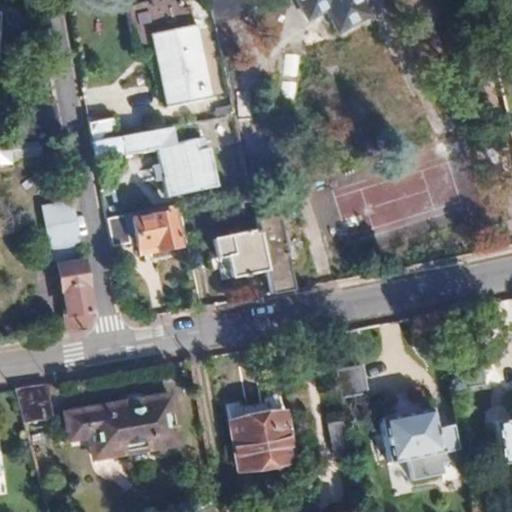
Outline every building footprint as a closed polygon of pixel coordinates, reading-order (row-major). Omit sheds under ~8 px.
[(206,97),(188,6),(179,7),(177,0),(143,0),(129,4),(122,5),(132,56),(152,53),(163,106),(206,97)] [(250,19),(245,0),(206,0),(206,1),(212,27),(250,19)] [(358,0),(294,0),(304,17),(322,7),(334,29),(365,12),(358,0)] [(502,59),(495,27),(483,30),(490,62),(502,59)] [(55,120),(52,103),(23,108),(27,135),(58,133),(55,120)] [(138,126),(135,106),(112,110),(116,130),(138,126)] [(239,180),(231,141),(219,143),(218,133),(196,137),(193,120),(182,122),(138,126),(116,130),(117,152),(145,145),(146,150),(178,143),(188,189),(239,180)] [(0,165),(8,165),(8,136),(0,136),(0,165)] [(76,228),(71,201),(42,207),(54,269),(52,271),(55,291),(58,291),(62,314),(60,315),(62,330),(71,329),(78,327),(84,323),(89,318),(91,312),(90,306),(85,276),(81,259),(77,259),(73,237),(77,237),(76,228)] [(170,210),(130,218),(135,246),(150,242),(152,251),(177,247),(170,210)] [(292,290),(276,213),(252,217),(255,230),(264,270),(269,294),(274,294),(292,290)] [(264,270),(255,230),(213,238),(220,274),(229,272),(230,277),(264,270)] [(152,251),(150,242),(135,246),(137,254),(152,251)] [(50,415),(44,384),(15,389),(22,420),(50,415)] [(177,442),(169,394),(64,411),(68,438),(86,435),(90,456),(177,442)] [(238,469),(290,459),(283,412),(268,415),(265,400),(239,406),(241,421),(229,423),(238,469)] [(389,462),(454,449),(450,424),(434,427),(430,409),(380,419),(389,462)] [(511,459),(511,419),(492,422),(498,462),(511,459)] [(346,446),(341,420),(328,422),(332,448),(346,446)] [(393,481),(407,480),(406,462),(392,463),(393,481)] [(291,511),(289,499),(255,505),(255,511),(291,511)] [(46,511),(44,503),(26,507),(26,511),(46,511)]
